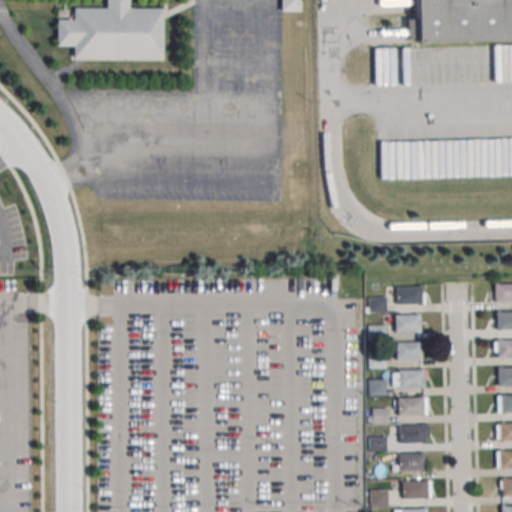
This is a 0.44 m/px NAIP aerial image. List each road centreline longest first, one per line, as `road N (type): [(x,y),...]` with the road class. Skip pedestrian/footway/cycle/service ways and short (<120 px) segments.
road 1 (tertiary): [(69,511),(67,264),(57,207),(0,116)]
road 2 (residential): [(460,511),(455,287)]
